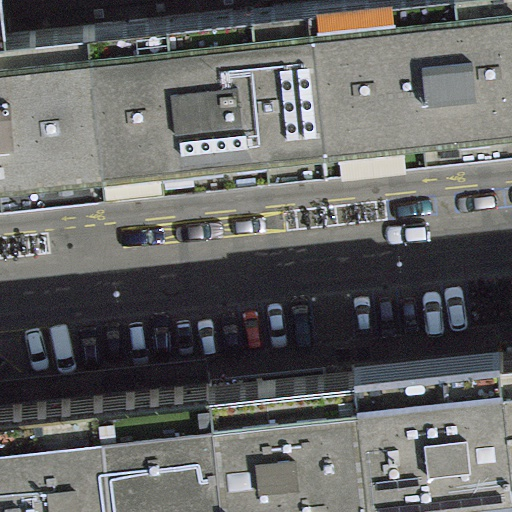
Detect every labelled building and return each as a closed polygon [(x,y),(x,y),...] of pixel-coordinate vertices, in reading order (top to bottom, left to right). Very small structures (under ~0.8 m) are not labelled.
[(109,180),(92,22),(10,31),(5,0),(0,0),(0,167),(3,192),(109,180)] [(5,0),(10,31),(92,22),(293,0),(5,0)] [(329,157),(311,0),(293,0),(92,22),(109,180),(329,157)] [(511,0),(311,0),(329,157),(511,137),(511,0)] [(511,438),(511,348),(502,349),(511,438)] [(476,511),(511,508),(511,438),(502,349),(358,365),(373,511),(476,511)] [(373,511),(358,365),(211,380),(225,511),(373,511)] [(114,511),(225,511),(211,380),(101,392),(114,511)] [(114,511),(101,392),(0,402),(0,511),(114,511)]
